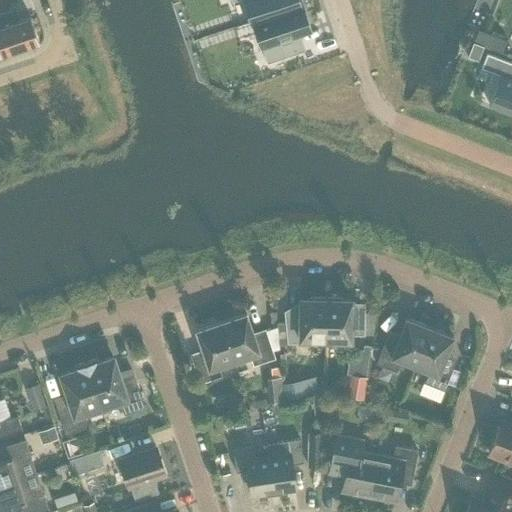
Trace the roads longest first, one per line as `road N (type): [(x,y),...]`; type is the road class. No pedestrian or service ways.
road 1 (residential): [(139,307),(277,263),(323,258),(391,270),(497,313),(501,340),(432,511)]
road 2 (residential): [(339,0),(370,94),(388,117),(511,167)]
road 3 (residential): [(207,511),(139,307)]
road 4 (residential): [(0,354),(139,307)]
road 5 (residential): [(48,0),(66,54),(0,76)]
